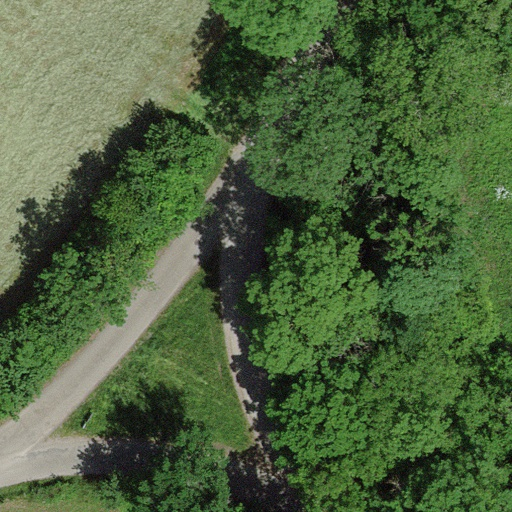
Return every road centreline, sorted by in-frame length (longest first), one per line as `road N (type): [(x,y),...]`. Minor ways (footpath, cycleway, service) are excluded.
road 1 (unclassified): [(278,140),(106,348),(0,447)]
road 2 (unclassified): [(278,140),(248,273),(262,363),(291,441),(363,511)]
road 3 (unclassified): [(313,511),(225,475),(147,463),(0,475)]
road 4 (unclassified): [(344,0),(278,140)]
